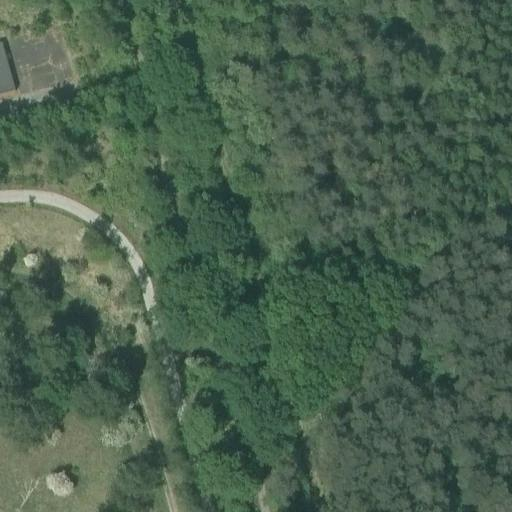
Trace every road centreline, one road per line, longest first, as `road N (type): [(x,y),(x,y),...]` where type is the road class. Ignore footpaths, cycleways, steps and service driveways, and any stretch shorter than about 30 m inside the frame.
road 1 (unknown): [(261,511),(249,412),(211,339),(123,0)]
road 2 (track): [(0,270),(57,287),(91,308),(124,368),(165,511)]
